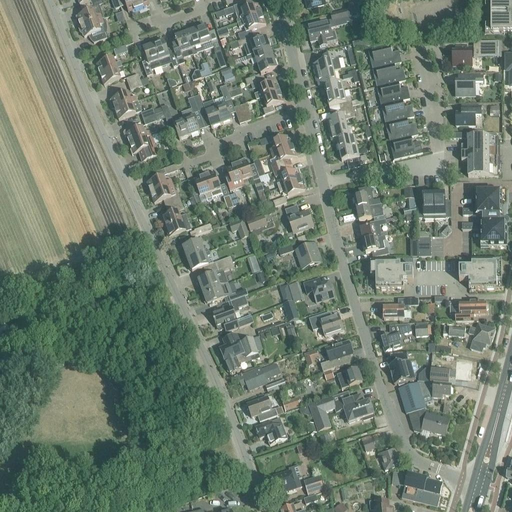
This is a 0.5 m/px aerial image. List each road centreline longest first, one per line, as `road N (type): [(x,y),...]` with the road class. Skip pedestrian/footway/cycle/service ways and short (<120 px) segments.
road 1 (unclassified): [(264,511),(49,0)]
road 2 (residential): [(462,478),(404,447),(322,182)]
road 3 (residential): [(322,182),(439,159),(417,48)]
road 4 (track): [(0,287),(148,230)]
road 5 (residential): [(188,161),(240,131),(306,108)]
